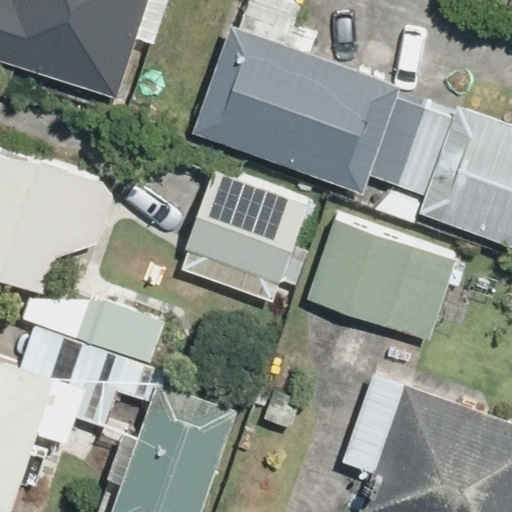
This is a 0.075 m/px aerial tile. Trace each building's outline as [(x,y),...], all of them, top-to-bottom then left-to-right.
[(0,0),(0,58),(117,97),(149,0),(0,0)] [(403,81),(232,23),(194,132),(365,191),(403,81)] [(511,120),(459,102),(421,211),(511,242),(511,120)] [(0,258),(55,278),(68,241),(107,231),(128,170),(52,144),(8,122),(0,120),(0,258)] [(317,190),(224,158),(189,257),(282,290),(317,190)] [(465,247),(344,205),(315,286),(437,328),(465,247)] [(0,501),(20,508),(47,422),(76,432),(85,405),(114,415),(126,380),(142,385),(153,353),(42,315),(28,355),(0,345),(0,501)] [(511,511),(511,400),(416,367),(415,371),(381,359),(350,448),(384,459),(370,500),(406,511),(511,511)] [(209,511),(252,393),(169,364),(119,505),(138,511),(209,511)]
